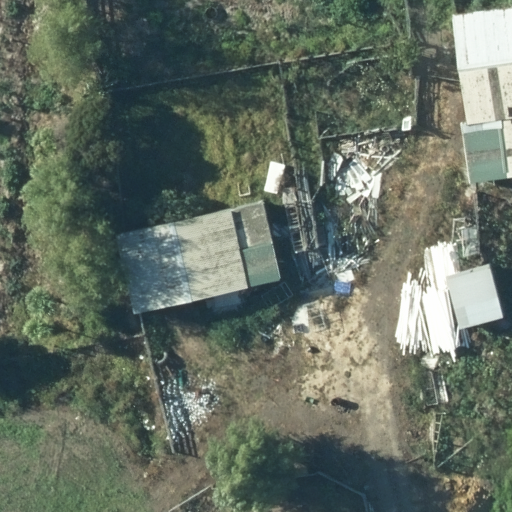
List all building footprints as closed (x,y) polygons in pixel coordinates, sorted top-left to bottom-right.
[(511,0),(488,0),(459,4),(474,117),(468,117),(476,172),(510,167),(511,179),(511,0)] [(264,101),(261,83),(235,88),(238,105),(264,101)] [(147,299),(256,276),(247,238),(278,232),(270,191),(130,221),(147,299)] [(511,303),(498,253),(452,264),(467,318),(511,306),(511,303)] [(481,356),(486,395),(511,391),(511,355),(505,357),(505,353),(481,356)]
